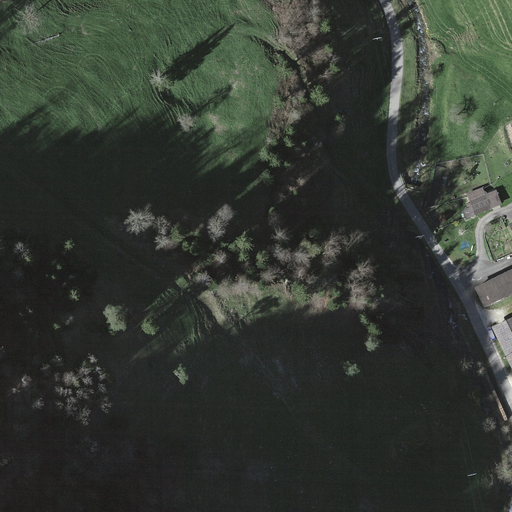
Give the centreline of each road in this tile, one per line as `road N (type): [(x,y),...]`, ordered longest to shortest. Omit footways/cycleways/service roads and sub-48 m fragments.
road 1 (track): [(0,141),(97,226),(212,304),(369,491),(377,511)]
road 2 (tertiary): [(384,0),(397,54),(397,185),(511,402)]
road 3 (track): [(0,272),(40,310),(62,355),(18,442),(55,511)]
